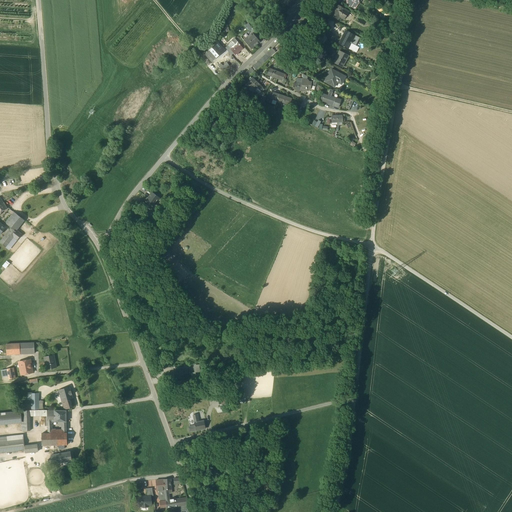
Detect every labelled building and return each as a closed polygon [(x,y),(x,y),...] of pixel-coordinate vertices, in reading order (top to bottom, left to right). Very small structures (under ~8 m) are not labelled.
[(349,0),(347,4),(354,9),(358,3),(355,1),(355,0),(349,0)] [(330,15),(337,20),(339,17),(341,15),(342,15),(342,14),(346,17),(349,12),(344,9),(344,8),(343,7),(342,8),(337,5),(330,15)] [(299,16),(297,19),(303,22),(305,18),(304,17),(307,8),(304,6),(299,16)] [(297,19),(295,24),(300,27),(303,22),(297,19)] [(296,33),(300,27),(295,24),(291,29),(296,33)] [(339,43),(349,48),(351,43),(355,45),(359,38),(347,32),(345,36),(343,36),(339,43)] [(244,41),(251,49),(260,42),(252,33),(247,38),(248,39),(244,41)] [(233,42),(228,46),(230,48),(235,44),(237,42),(234,38),(232,40),(233,42)] [(234,53),(235,55),(237,54),(237,55),(239,54),(238,53),(243,49),(237,42),(235,44),(230,48),(234,53)] [(217,43),(211,49),(217,57),(224,51),(217,43)] [(211,62),(217,57),(211,49),(205,54),(211,62)] [(272,49),(265,55),(271,57),(276,53),(272,49)] [(334,63),(340,66),(344,59),(346,60),(349,56),(340,51),(337,56),(338,56),(334,63)] [(226,70),(230,74),(240,65),(236,61),(226,70)] [(223,65),(221,63),(218,65),(223,71),(230,66),(227,62),(223,65)] [(267,75),(277,79),(280,73),(279,72),(276,71),(274,71),(272,70),(270,69),(269,69),(267,75)] [(325,82),(334,87),(337,82),(338,79),(343,82),(345,77),(331,69),(325,82)] [(243,87),(248,89),(256,82),(252,78),(248,83),(248,82),(243,87)] [(302,80),(302,84),(307,84),(307,88),(310,88),(311,82),(309,82),(307,80),(302,80)] [(256,82),(248,89),(253,92),(255,90),(256,91),(258,89),(261,92),(263,89),(260,86),(256,82)] [(271,99),(277,101),(279,95),(273,93),(271,99)] [(290,105),(291,101),(285,99),(285,97),(284,96),(283,98),(284,99),(283,103),(290,105)] [(341,100),(331,97),(327,96),(325,102),(333,105),(333,106),(338,107),(341,100)] [(152,193),(148,198),(155,203),(159,198),(152,193)] [(150,210),(155,203),(148,198),(143,205),(150,210)] [(6,223),(7,224),(15,213),(14,212),(6,223)] [(11,228),(15,232),(17,230),(24,220),(15,213),(7,224),(11,228)] [(11,228),(0,241),(0,243),(6,248),(14,238),(17,241),(22,234),(17,230),(15,232),(11,228)] [(9,250),(17,241),(14,238),(6,248),(9,250)] [(24,350),(31,350),(30,343),(19,344),(20,353),(25,353),(24,350)] [(20,354),(20,353),(19,344),(6,345),(6,353),(6,355),(11,355),(20,354)] [(43,357),(46,370),(56,368),(56,367),(55,368),(53,356),(54,356),(54,355),(43,357)] [(19,368),(21,375),(33,373),(30,360),(20,362),(21,367),(19,368)] [(173,378),(174,381),(177,381),(177,378),(180,378),(188,377),(187,370),(174,371),(175,378),(173,378)] [(64,409),(64,410),(72,408),(70,399),(73,398),(70,387),(58,390),(62,402),(64,409)] [(0,425),(21,423),(22,423),(21,416),(21,411),(0,413),(0,425)] [(29,431),(29,416),(29,411),(24,411),(21,411),(21,416),(22,423),(21,423),(21,431),(29,431)] [(54,411),(54,422),(61,422),(66,422),(66,411),(54,411)] [(195,423),(195,426),(190,427),(188,428),(189,431),(191,432),(196,430),(205,429),(203,421),(199,422),(195,423)] [(42,446),(58,445),(64,445),(67,445),(66,433),(62,433),(55,433),(52,433),(48,434),(42,434),(42,446)] [(0,453),(25,450),(24,446),(23,438),(0,440),(0,453)] [(37,445),(24,446),(25,450),(25,453),(38,452),(37,445)] [(72,461),(70,452),(61,453),(63,462),(72,461)] [(57,464),(63,462),(61,453),(50,455),(52,464),(57,464)] [(161,501),(166,500),(165,494),(164,490),(164,479),(156,480),(156,491),(158,491),(159,493),(159,497),(161,496),(161,501)] [(143,507),(143,508),(147,507),(147,506),(151,505),(150,497),(150,496),(147,497),(137,498),(138,507),(143,506),(143,507)] [(187,498),(177,499),(178,506),(187,505),(187,498)] [(167,508),(178,506),(177,499),(169,501),(166,501),(167,507),(167,508)]
